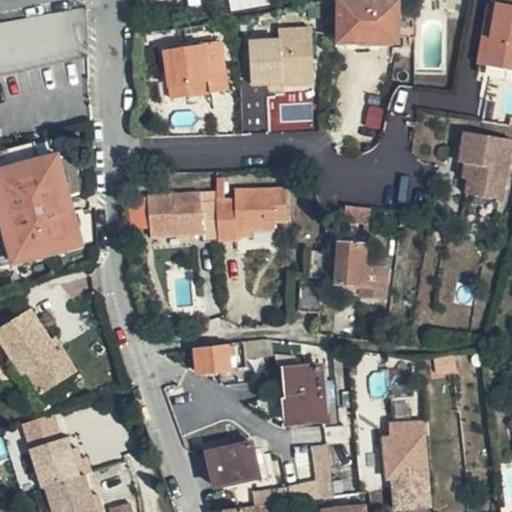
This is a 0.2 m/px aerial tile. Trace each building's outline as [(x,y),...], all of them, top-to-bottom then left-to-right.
[(407,40),(408,0),(351,0),(350,38),(407,40)] [(511,65),(511,0),(508,0),(508,3),(504,19),(496,18),(493,36),(500,38),(496,63),(511,65)] [(499,1),(496,18),(504,19),(508,3),(499,1)] [(34,37),(16,41),(20,62),(72,52),(64,10),(30,16),(34,37)] [(285,34),(318,32),(318,22),(285,24),(285,34)] [(318,68),(318,32),(285,34),(256,35),(256,76),(273,75),(273,69),(286,69),(318,68)] [(173,84),(189,81),(210,77),(213,89),(230,85),(222,39),(167,49),(173,84)] [(318,79),(318,68),(286,69),(286,75),(286,79),(318,79)] [(191,92),(189,81),(173,84),(175,95),(191,92)] [(479,162),(477,175),(474,193),(511,201),(511,193),(511,136),(473,129),(467,160),(472,160),(479,162)] [(0,179),(0,222),(11,270),(81,253),(70,205),(84,202),(75,161),(54,166),(50,151),(12,160),(16,175),(0,179)] [(12,160),(0,162),(0,179),(16,175),(12,160)] [(469,173),(477,175),(479,162),(472,160),(469,173)] [(244,229),(260,229),(282,228),(282,220),(295,219),(294,187),(244,189),(244,198),(224,199),(226,239),(243,239),(244,236),(244,229)] [(226,239),(224,199),(224,190),(157,192),(158,232),(209,230),(210,240),(226,239)] [(133,229),(151,227),(147,193),(130,195),(133,229)] [(368,202),(356,201),(356,210),(368,212),(368,202)] [(378,202),(368,202),(368,212),(377,213),(378,202)] [(377,213),(368,212),(366,231),(376,231),(377,213)] [(349,292),(391,294),(393,265),(379,263),(380,254),(372,254),(373,241),(347,241),(343,280),(350,280),(349,292)] [(324,309),(327,285),(308,283),(306,308),(324,309)] [(33,395),(75,366),(61,345),(57,348),(53,341),(30,310),(0,331),(26,370),(19,376),(33,395)] [(57,348),(61,345),(56,338),(53,341),(57,348)] [(279,349),(278,338),(265,339),(204,344),(206,365),(253,361),(253,355),(271,353),(270,350),(279,349)] [(449,355),(448,348),(442,349),(439,349),(440,356),(449,355)] [(329,400),(325,363),(291,367),(298,421),(328,416),(329,422),(344,419),(342,398),(329,400)] [(82,377),(75,366),(33,395),(42,407),(82,377)] [(22,421),(29,445),(64,435),(56,411),(22,421)] [(431,468),(428,429),(389,434),(393,471),(431,468)] [(274,475),(269,443),(260,446),(257,437),(211,446),(216,480),(261,471),(263,478),(274,475)] [(89,511),(77,479),(83,477),(79,463),(66,467),(57,443),(20,456),(34,494),(37,493),(44,511),(89,511)] [(316,451),(320,490),(336,488),(332,443),(320,445),(316,451)] [(368,485),(336,488),(337,501),(369,499),(368,485)] [(44,511),(37,493),(34,494),(26,497),(31,511),(44,511)] [(212,504),(214,511),(257,511),(255,497),(241,499),(242,500),(212,504)] [(369,511),(369,499),(337,501),(325,502),(325,511),(369,511)]
